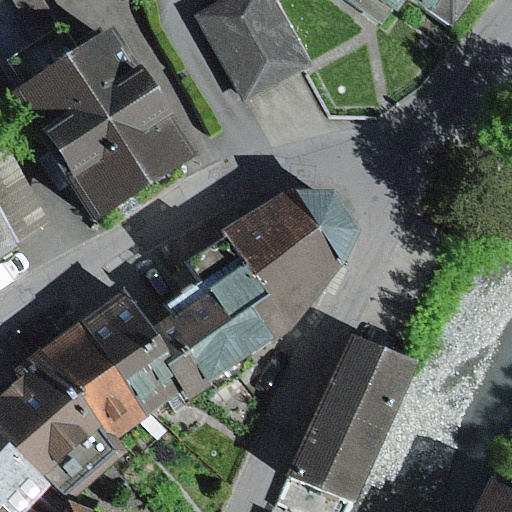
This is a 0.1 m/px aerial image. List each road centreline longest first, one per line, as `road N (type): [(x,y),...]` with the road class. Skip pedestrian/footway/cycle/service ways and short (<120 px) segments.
road 1 (residential): [(411,154),(251,166),(0,324)]
road 2 (residential): [(242,511),(411,154)]
road 3 (residential): [(511,20),(411,154)]
